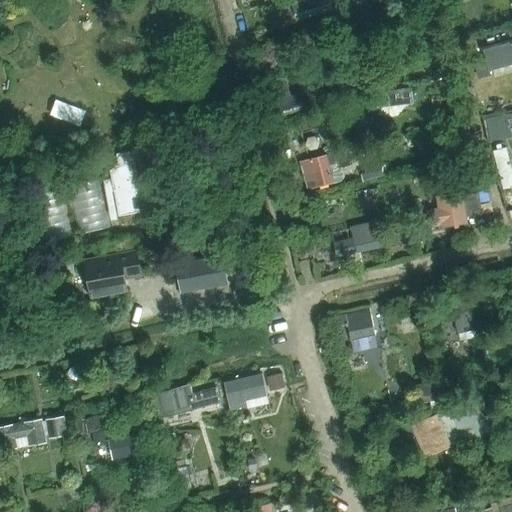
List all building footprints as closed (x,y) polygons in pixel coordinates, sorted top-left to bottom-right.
[(330,0),(303,0),(291,4),(295,15),(331,3),(330,0)] [(325,31),(303,39),(311,61),(333,53),(325,31)] [(492,62),(511,58),(511,39),(488,45),(490,54),(481,56),(484,72),(494,70),(492,62)] [(271,120),(294,112),(290,100),(287,90),(273,95),(271,95),(273,101),(266,103),(265,103),(270,120),(271,120)] [(412,91),(380,95),(381,107),(413,103),(412,91)] [(488,137),(511,133),(508,112),(484,116),(488,137)] [(318,187),(335,182),(330,165),(331,165),(352,159),(350,149),(329,154),(327,154),(311,159),(310,160),(300,162),(305,182),(315,179),(317,187),(318,187)] [(133,150),(117,153),(119,165),(110,166),(119,216),(145,211),(136,162),(133,150)] [(103,213),(92,173),(75,178),(89,229),(108,224),(105,212),(103,213)] [(431,229),(442,227),(444,227),(466,223),(465,216),(481,214),(478,194),(462,196),(462,192),(438,196),(440,209),(428,211),(431,229)] [(364,264),(361,251),(383,246),(377,222),(352,228),(354,238),(334,243),(337,256),(347,254),(350,267),(364,264)] [(139,250),(85,260),(93,298),(129,291),(126,279),(143,275),(139,250)] [(229,284),(224,256),(177,264),(182,292),(229,284)] [(471,331),(476,330),(484,327),(483,323),(477,299),(469,301),(468,301),(451,306),(450,306),(457,335),(458,335),(470,331),(471,331)] [(352,340),(377,335),(370,309),(347,314),(346,314),(351,340),(352,340)] [(339,324),(347,322),(345,314),(337,316),(339,324)] [(69,371),(70,375),(72,378),(76,379),(80,377),(82,374),(81,370),(79,367),(75,366),(71,368),(69,371)] [(280,373),(268,376),(271,389),(283,386),(280,373)] [(263,375),(226,383),(231,408),(269,399),(263,375)] [(89,379),(62,386),(63,392),(91,386),(89,379)] [(424,384),(427,400),(437,398),(435,382),(424,384)] [(191,386),(159,394),(165,417),(196,409),(196,408),(221,402),(217,386),(200,391),(202,399),(195,401),(191,386)] [(440,413),(412,426),(427,458),(475,437),(476,438),(493,430),(482,404),(454,416),(453,413),(442,418),(440,413)] [(107,413),(75,421),(78,434),(110,427),(107,413)] [(46,441),(46,440),(50,439),(68,436),(65,416),(47,419),(42,421),(0,429),(0,446),(1,452),(23,447),(23,445),(46,441)] [(106,431),(92,434),(94,448),(108,445),(106,431)] [(132,434),(110,439),(114,459),(136,454),(132,434)] [(255,459),(248,460),(250,470),(257,469),(255,459)] [(188,463),(173,469),(180,487),(195,481),(188,463)] [(295,496),(282,499),(283,505),(296,502),(295,496)] [(511,511),(511,503),(501,508),(500,508),(500,511),(494,511),(493,508),(482,511),(481,511),(480,511),(511,511)]
